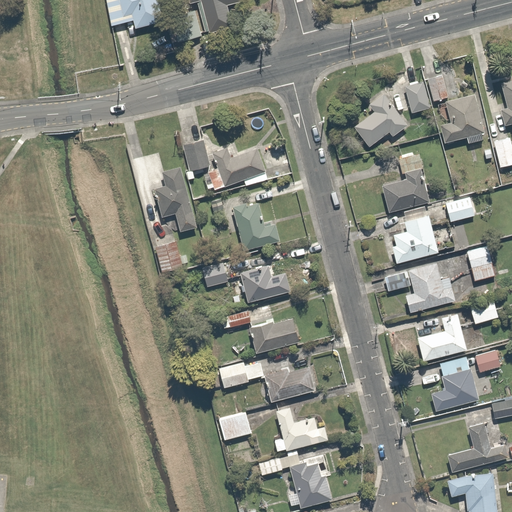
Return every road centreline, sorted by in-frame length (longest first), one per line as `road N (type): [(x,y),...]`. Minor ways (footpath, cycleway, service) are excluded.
road 1 (residential): [(399,511),(382,416),(293,82),(299,58)]
road 2 (secondary): [(299,58),(111,105),(0,119)]
road 3 (secondary): [(511,2),(299,58)]
